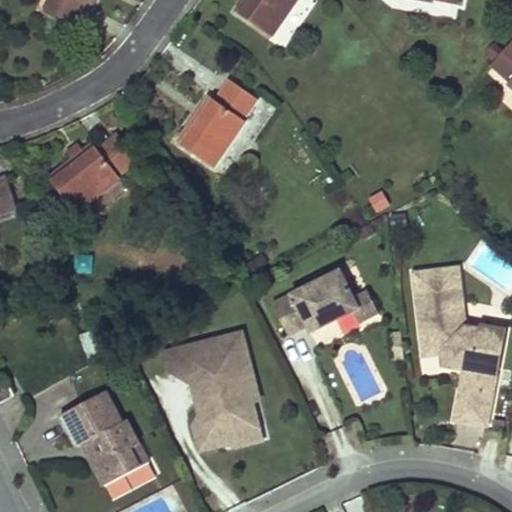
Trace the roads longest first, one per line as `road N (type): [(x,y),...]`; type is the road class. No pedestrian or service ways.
road 1 (residential): [(511,495),(432,467),(364,477),(292,511)]
road 2 (residential): [(0,123),(99,86),(172,0)]
